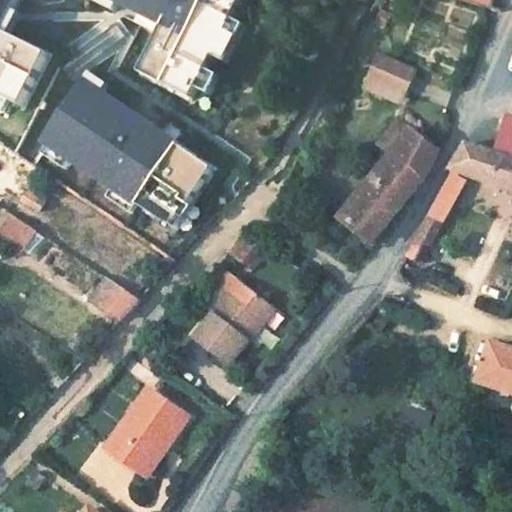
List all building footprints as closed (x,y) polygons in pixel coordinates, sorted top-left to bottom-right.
[(100,7),(117,16),(125,0),(77,0),(98,10),(100,7)] [(75,64),(36,39),(0,92),(0,117),(15,128),(48,81),(58,89),(75,64)] [(414,76),(380,66),(372,91),(407,101),(414,76)] [(175,229),(217,163),(103,92),(109,84),(87,70),(40,145),(175,229)] [(407,101),(372,91),(370,100),(404,110),(407,101)] [(413,132),(398,120),(378,146),(392,157),(397,162),(346,226),(370,244),(417,187),(429,169),(435,157),(437,152),(413,132)] [(511,125),(502,123),(484,150),(511,158),(511,125)] [(19,156),(0,143),(0,168),(7,174),(19,156)] [(511,158),(484,150),(467,145),(440,190),(449,195),(461,172),(480,180),(511,192),(511,158)] [(48,202),(30,189),(23,198),(42,211),(48,202)] [(449,195),(440,190),(407,255),(420,263),(442,223),(436,220),(449,195)] [(0,237),(24,253),(38,231),(8,210),(0,221),(0,237)] [(257,243),(248,234),(230,251),(242,264),(260,245),(257,243)] [(42,263),(56,245),(43,235),(29,254),(42,263)] [(272,252),(260,245),(242,264),(251,273),(272,252)] [(87,301),(121,325),(139,300),(105,275),(87,301)] [(269,315),(236,283),(204,316),(208,319),(188,340),(223,372),(247,349),(242,344),(269,315)] [(277,322),(269,315),(242,344),(247,349),(250,351),(277,322)] [(511,349),(493,343),(478,383),(511,395),(511,349)] [(435,392),(414,385),(406,408),(427,415),(435,392)] [(194,423),(156,396),(113,455),(152,482),(194,423)]
